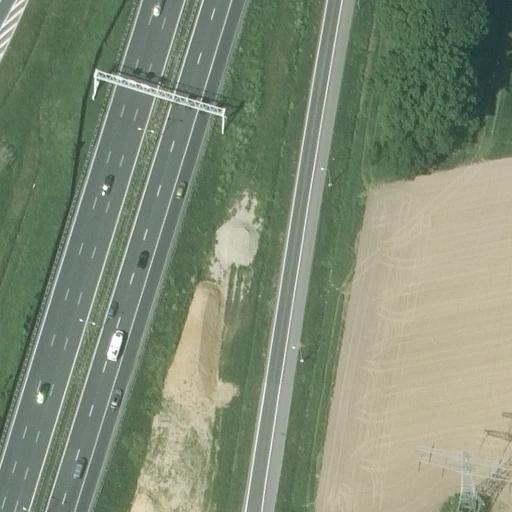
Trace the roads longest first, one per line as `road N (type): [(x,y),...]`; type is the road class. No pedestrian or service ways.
road 1 (motorway): [(163,0),(8,511)]
road 2 (motorway): [(67,511),(222,0)]
road 3 (motorway): [(252,511),(334,0)]
